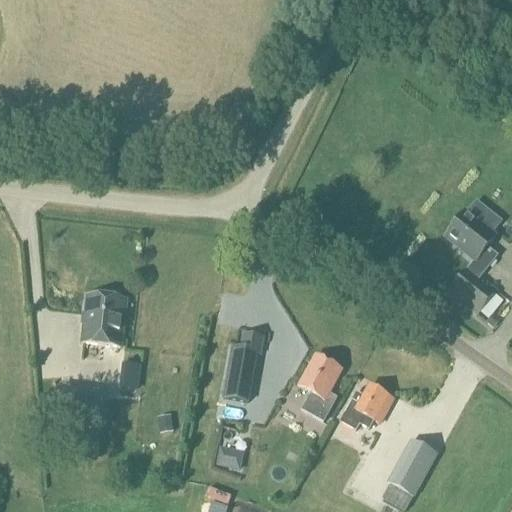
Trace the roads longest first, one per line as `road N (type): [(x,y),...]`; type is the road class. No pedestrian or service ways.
road 1 (track): [(511,381),(241,209)]
road 2 (unclassified): [(241,209),(0,191)]
road 3 (unclassified): [(241,209),(355,0)]
